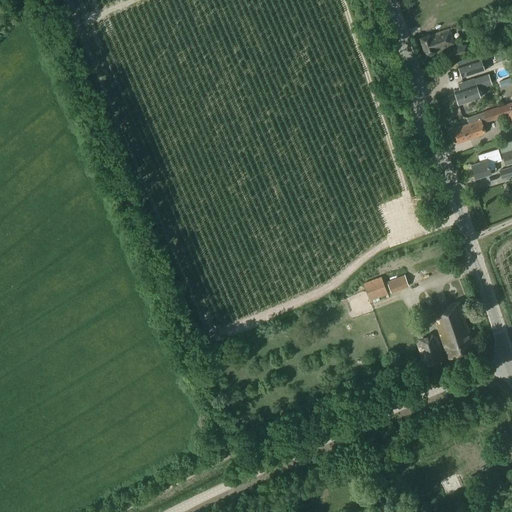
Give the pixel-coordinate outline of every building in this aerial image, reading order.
[(449,30),(429,36),(429,35),(420,38),(426,55),(435,52),(435,51),(454,45),(449,30)] [(479,54),(457,61),(458,66),(462,78),(485,71),(484,69),(479,54)] [(499,82),(501,87),(511,83),(511,82),(510,77),(499,82)] [(463,83),(465,89),(454,92),(458,104),(479,97),(474,79),(463,83)] [(468,124),(452,129),(457,143),(485,133),(482,123),(486,121),(486,122),(507,115),(510,122),(511,121),(511,101),(467,118),(468,124)] [(511,142),(497,147),(500,154),(501,154),(505,166),(511,164),(511,142)] [(472,165),(475,178),(497,171),(494,163),(501,160),(498,149),(477,155),(480,163),(472,165)] [(501,179),(511,175),(511,166),(499,170),(501,179)] [(405,275),(396,278),(386,281),(391,293),(409,287),(405,275)] [(388,294),(381,276),(363,283),(370,301),(388,294)] [(460,307),(434,316),(449,358),(475,349),(460,307)] [(424,367),(446,359),(437,334),(434,334),(434,332),(417,338),(418,340),(416,343),(424,367)]
